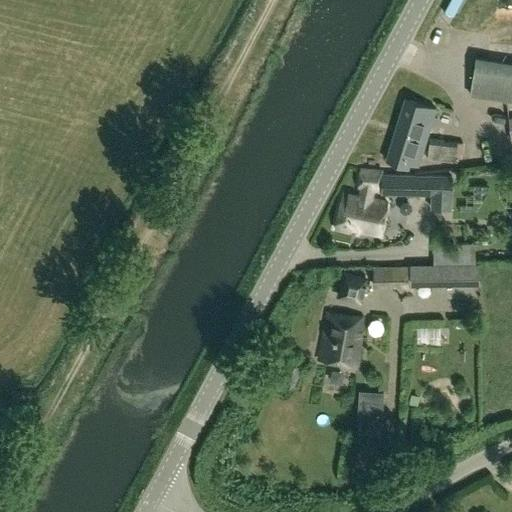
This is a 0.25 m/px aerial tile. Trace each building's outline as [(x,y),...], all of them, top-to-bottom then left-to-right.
[(492,101),(511,97),(511,55),(485,60),(492,101)] [(409,164),(419,167),(435,110),(404,101),(386,161),(407,168),(409,164)] [(447,138),(447,150),(472,152),(473,139),(447,138)] [(436,201),(459,198),(456,169),(432,172),(436,201)] [(358,190),(380,191),(380,189),(405,190),(406,174),(381,173),(381,171),(360,171),(358,190)] [(385,204),(343,196),(336,230),(357,234),(357,233),(379,237),(385,204)] [(478,263),(451,263),(442,264),(409,264),(409,286),(451,286),(478,285),(478,263)] [(373,288),(407,288),(407,268),(373,268),(373,288)] [(343,274),(337,299),(361,305),(367,280),(343,274)] [(433,313),(432,340),(457,341),(458,314),(433,313)] [(363,320),(327,314),(319,361),(355,366),(363,320)] [(399,329),(400,316),(387,315),(386,328),(399,329)] [(274,362),(271,383),(297,387),(300,366),(274,362)]
